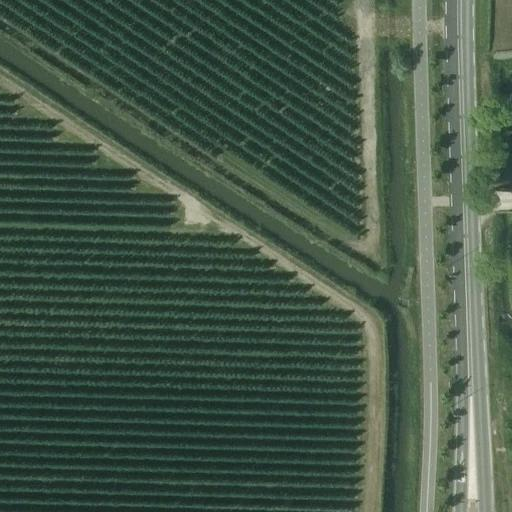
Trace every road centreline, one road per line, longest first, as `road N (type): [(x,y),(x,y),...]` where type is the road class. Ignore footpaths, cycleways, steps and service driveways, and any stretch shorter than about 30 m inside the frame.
road 1 (secondary): [(469,346),(460,0)]
road 2 (secondary): [(484,511),(469,346)]
road 3 (secondary): [(469,346),(459,511)]
